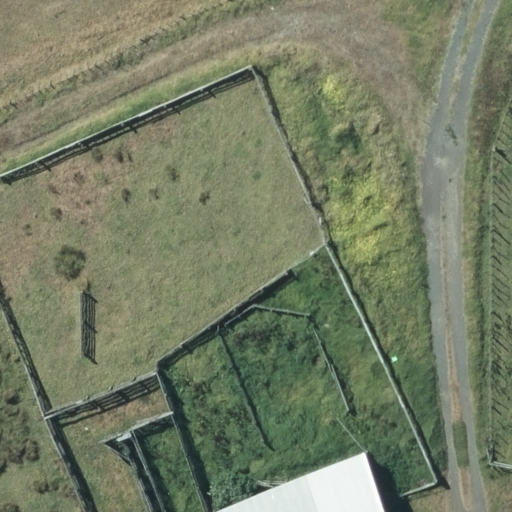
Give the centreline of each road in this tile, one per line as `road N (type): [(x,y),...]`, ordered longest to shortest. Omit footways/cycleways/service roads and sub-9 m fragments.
road 1 (track): [(501,511),(476,378),(450,0)]
road 2 (track): [(0,117),(399,0)]
